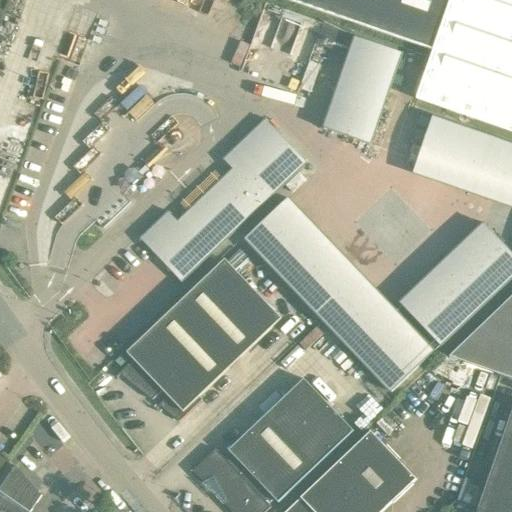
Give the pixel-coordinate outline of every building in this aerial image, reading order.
[(511,0),(282,0),(434,53),(418,99),(511,132),(511,0)] [(371,145),(403,53),(356,37),(324,129),(371,145)] [(414,173),(438,181),(511,207),(511,145),(433,118),(414,173)] [(141,240),(171,272),(181,283),(308,162),(267,119),(224,160),(233,170),(178,222),(170,212),(141,240)] [(192,206),(221,180),(215,173),(186,199),(192,206)] [(246,239),(265,260),(392,393),(511,279),(511,252),(485,223),(400,304),(402,306),(397,312),(288,198),(246,239)] [(226,260),(127,354),(134,361),(117,378),(118,379),(122,375),(153,401),(163,391),(169,397),(160,406),(180,422),(203,401),(200,398),(282,320),(226,260)] [(511,298),(448,357),(511,379),(511,298)] [(279,503),(354,432),(305,380),(229,451),(233,456),(227,461),(216,450),(193,472),(231,511),(266,511),(271,507),(269,504),(274,499),(279,503)] [(511,511),(511,417),(480,510),(487,511),(511,511)] [(383,511),(418,480),(372,432),(287,511),(383,511)] [(31,511),(42,497),(43,497),(17,467),(16,467),(0,490),(0,511),(31,511)]
